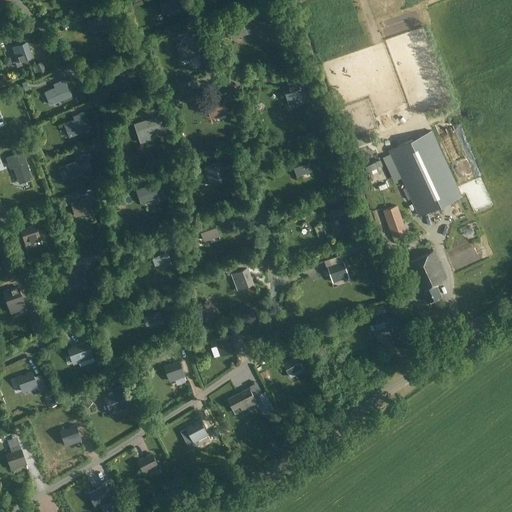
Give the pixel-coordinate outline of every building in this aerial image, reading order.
[(178,7),(175,0),(159,0),(164,12),(178,7)] [(109,27),(105,14),(88,20),(92,32),(109,27)] [(247,33),(242,19),(227,24),(232,39),(247,33)] [(289,43),(286,35),(279,38),(281,46),(289,43)] [(32,56),(27,41),(12,46),(17,61),(32,56)] [(199,54),(195,41),(178,47),(182,60),(199,54)] [(46,70),(42,61),(35,64),(39,73),(46,70)] [(139,74),(135,61),(118,67),(122,80),(139,74)] [(72,96),(66,82),(44,92),(50,105),(72,96)] [(303,97),(299,82),(284,86),(288,101),(303,97)] [(226,113),(221,98),(206,103),(206,101),(198,103),(201,111),(208,109),(211,118),(226,113)] [(242,108),(240,101),(230,104),(232,111),(242,108)] [(91,128),(85,115),(64,124),(69,137),(91,128)] [(166,132),(161,115),(135,124),(141,142),(150,139),(148,133),(160,129),(162,134),(166,132)] [(395,128),(392,121),(386,124),(390,131),(395,128)] [(462,195),(432,130),(389,150),(419,215),(462,195)] [(373,147),(366,149),(369,164),(377,162),(373,147)] [(33,179),(23,151),(9,156),(19,184),(33,179)] [(177,157),(173,153),(167,158),(171,162),(177,157)] [(92,170),(87,157),(65,165),(70,179),(92,170)] [(313,172),(308,158),(294,162),(298,177),(313,172)] [(224,179),(220,164),(205,168),(209,183),(224,179)] [(386,170),(372,176),(381,197),(395,191),(386,170)] [(159,187),(158,182),(137,190),(141,202),(158,196),(155,188),(159,187)] [(93,210),(89,198),(72,203),(76,216),(93,210)] [(351,222),(344,201),(329,206),(334,220),(338,219),(340,226),(351,222)] [(408,233),(398,205),(384,210),(394,238),(408,233)] [(467,214),(460,205),(451,211),(457,220),(467,214)] [(220,236),(214,221),(200,226),(205,241),(220,236)] [(41,239),(36,224),(21,230),(27,244),(41,239)] [(171,260),(165,245),(150,250),(156,265),(171,260)] [(445,277),(433,250),(407,262),(419,289),(421,289),(427,302),(441,295),(435,282),(445,277)] [(348,276),(343,262),(329,267),(334,281),(348,276)] [(13,275),(9,263),(1,266),(4,275),(6,274),(7,277),(13,275)] [(87,280),(82,268),(66,274),(70,287),(87,280)] [(253,283),(247,268),(233,273),(238,288),(253,283)] [(26,307),(21,292),(6,298),(11,312),(26,307)] [(160,313),(157,305),(142,310),(148,325),(168,317),(165,311),(160,313)] [(385,312),(383,305),(374,308),(376,314),(385,312)] [(392,327),(387,312),(372,317),(377,332),(392,327)] [(235,350),(231,335),(216,340),(220,355),(235,350)] [(93,357),(87,342),(69,348),(74,363),(93,357)] [(305,370),(297,356),(284,363),(291,377),(305,370)] [(185,376),(180,361),(165,366),(170,381),(185,376)] [(102,368),(99,362),(93,364),(96,371),(102,368)] [(42,374),(35,377),(33,372),(18,377),(23,391),(38,387),(39,391),(46,388),(42,374)] [(272,392),(278,390),(272,374),(266,376),(272,392)] [(256,402),(249,388),(227,399),(235,413),(256,402)] [(132,406),(127,391),(106,398),(111,413),(132,406)] [(92,401),(84,395),(80,401),(87,407),(92,401)] [(75,404),(72,400),(64,404),(66,408),(75,404)] [(205,407),(199,409),(206,423),(211,420),(205,407)] [(208,434),(201,420),(187,428),(194,442),(208,434)] [(81,440),(76,425),(61,430),(66,445),(81,440)] [(220,434),(217,427),(211,430),(214,437),(220,434)] [(26,464),(21,449),(7,454),(12,469),(26,464)] [(159,468),(152,453),(138,460),(145,474),(159,468)] [(107,493),(103,486),(89,493),(96,507),(110,500),(115,509),(113,510),(114,511),(120,511),(123,510),(113,490),(107,493)]
